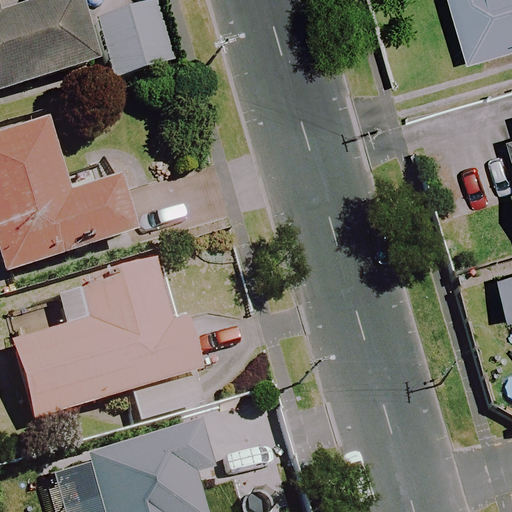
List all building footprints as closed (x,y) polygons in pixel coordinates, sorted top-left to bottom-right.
[(511,0),(450,0),(470,67),(511,54),(511,0)] [(0,101),(91,76),(71,4),(0,24),(0,101)] [(166,72),(150,12),(93,27),(109,87),(166,72)] [(511,119),(501,123),(511,158),(511,119)] [(56,185),(40,131),(0,143),(0,282),(124,245),(102,172),(56,185)] [(178,388),(148,278),(0,318),(0,325),(7,352),(28,429),(178,388)] [(511,279),(499,283),(511,324),(511,279)] [(194,423),(81,455),(96,511),(205,511),(200,491),(212,488),(194,423)]
